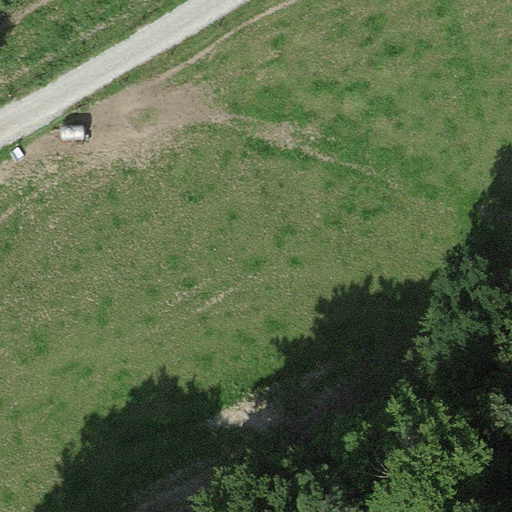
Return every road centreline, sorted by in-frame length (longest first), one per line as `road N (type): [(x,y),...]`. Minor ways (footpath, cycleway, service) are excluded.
road 1 (track): [(511,292),(233,511)]
road 2 (track): [(239,0),(125,72),(0,129)]
